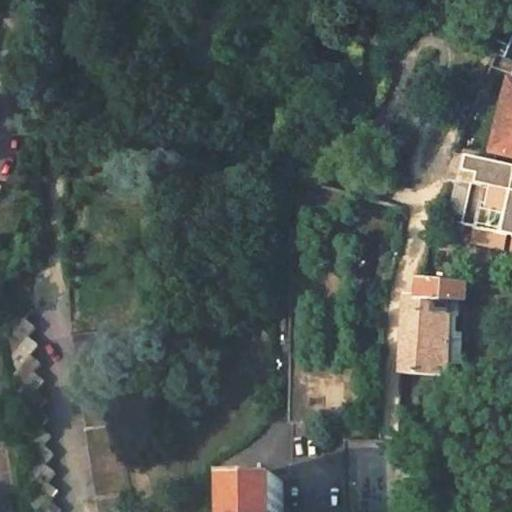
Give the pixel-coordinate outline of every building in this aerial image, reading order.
[(511,35),(507,34),(500,51),(511,56),(511,35)] [(511,86),(506,109),(484,104),(477,131),(499,136),(494,155),(496,156),(511,159),(511,86)] [(511,167),(469,158),(466,173),(481,176),(479,184),(474,183),(472,189),(457,185),(449,221),(464,224),(464,225),(511,236),(511,167)] [(460,284),(425,281),(423,297),(406,297),(402,375),(450,376),(450,367),(462,367),(463,284),(460,284)] [(8,338),(31,511),(61,511),(62,511),(51,504),(59,493),(48,485),(56,473),(45,465),(54,454),(43,447),(51,437),(40,429),(49,419),(38,411),(47,401),(36,393),(44,383),(33,375),(42,365),(30,357),(40,347),(27,338),(36,328),(25,318),(8,338)] [(102,361),(76,365),(86,431),(112,427),(102,361)] [(112,427),(86,431),(95,497),(122,492),(112,427)] [(283,511),(284,482),(232,483),(231,511),(283,511)] [(124,511),(123,498),(96,502),(97,511),(124,511)]
